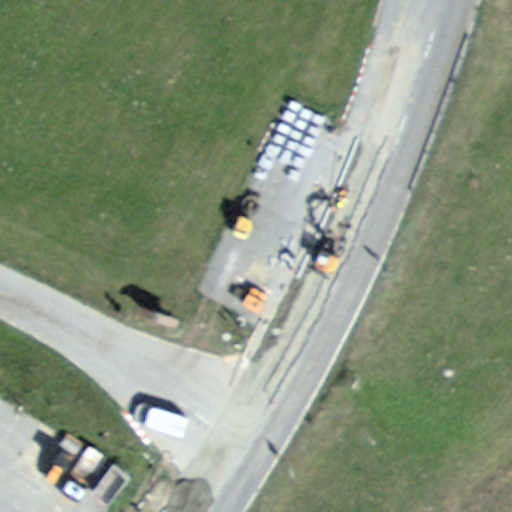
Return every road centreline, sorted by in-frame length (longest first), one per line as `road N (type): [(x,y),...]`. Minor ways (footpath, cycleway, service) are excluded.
road 1 (primary): [(452,0),(373,221),(263,433)]
road 2 (residential): [(263,433),(0,279)]
